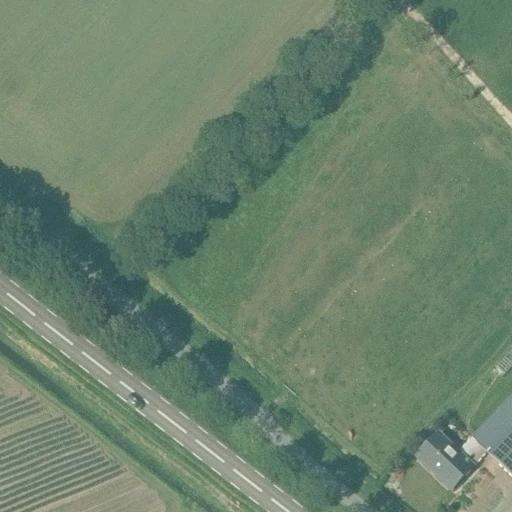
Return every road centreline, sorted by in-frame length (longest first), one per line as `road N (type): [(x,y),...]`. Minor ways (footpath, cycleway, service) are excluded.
road 1 (unclassified): [(387,511),(0,207)]
road 2 (secondary): [(286,511),(0,289)]
